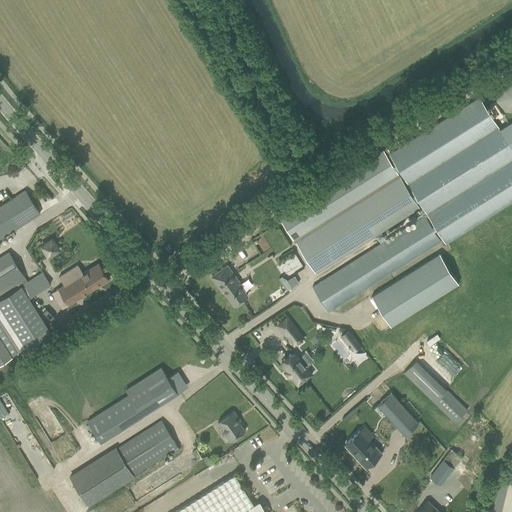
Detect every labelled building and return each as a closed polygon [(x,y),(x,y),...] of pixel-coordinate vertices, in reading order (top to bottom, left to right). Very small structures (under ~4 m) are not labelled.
[(511,77),(507,78),(497,87),(496,101),(505,110),(511,110),(511,77)] [(380,242),(386,238),(381,230),(418,206),(423,215),(439,240),(441,239),(443,238),(446,243),(511,201),(511,121),(499,130),(478,97),(390,153),(387,147),(279,215),(312,268),(327,258),(331,263),(375,234),(380,242)] [(0,238),(40,213),(25,191),(0,206),(0,238)] [(423,215),(386,238),(380,242),(312,285),(328,310),(439,240),(423,215)] [(40,245),(49,259),(63,249),(54,236),(40,245)] [(17,354),(50,333),(28,298),(51,284),(43,271),(27,281),(9,252),(0,257),(0,327),(16,353),(17,354)] [(441,254),(373,296),(392,327),(459,283),(441,254)] [(109,279),(98,263),(90,268),(84,272),(79,264),(63,273),(59,276),(64,284),(51,291),(57,300),(62,309),(109,279)] [(247,284),(242,288),(237,282),(238,281),(227,265),(211,277),(218,286),(219,285),(234,305),(242,299),(245,303),(253,297),(254,294),(247,284)] [(284,275),(278,274),(288,290),(299,283),(295,274),(287,279),(284,275)] [(0,363),(16,353),(0,327),(0,363)] [(295,327),(282,337),(291,348),(303,338),(295,327)] [(347,329),(340,335),(350,347),(357,341),(347,329)] [(284,361),(281,364),(286,371),(285,372),(289,377),(290,376),(298,385),(312,374),(306,367),(306,366),(308,364),(301,356),(299,358),(298,357),(295,353),(291,355),(290,354),(283,360),(284,361)] [(416,359),(403,373),(455,423),(469,409),(416,359)] [(161,367),(143,379),(159,405),(178,393),(168,377),(161,367)] [(378,405),(405,435),(419,423),(392,392),(378,405)] [(233,410),(225,416),(217,422),(231,441),(237,436),(245,430),(237,418),(238,417),(233,410)] [(108,453),(70,476),(87,504),(125,481),(179,447),(161,420),(108,453)] [(369,432),(351,448),(372,472),(386,459),(380,452),(374,445),(374,446),(372,444),(376,439),(369,432)] [(511,482),(511,456),(501,477),(511,482)] [(445,458),(431,477),(441,484),(455,466),(445,458)] [(258,511),(234,474),(174,511),(258,511)] [(494,481),(486,511),(497,511),(504,483),(494,481)] [(440,511),(428,500),(422,507),(416,511),(440,511)]
